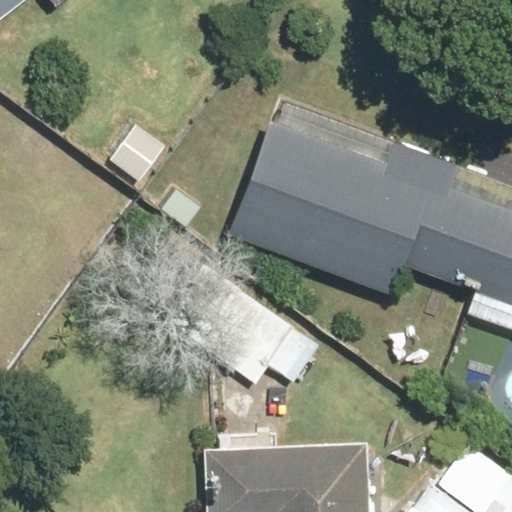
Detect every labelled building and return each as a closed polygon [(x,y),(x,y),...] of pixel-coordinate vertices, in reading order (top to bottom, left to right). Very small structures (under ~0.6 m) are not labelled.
[(0,0),(0,12),(15,0),(0,0)] [(511,189),(275,99),(221,242),(395,307),(404,283),(511,324),(511,217),(502,214),(511,189)] [(316,342),(220,275),(176,339),(248,389),(268,361),(291,377),(316,342)] [(511,511),(511,469),(467,433),(403,511),(511,511)] [(367,511),(365,440),(199,444),(200,511),(367,511)]
